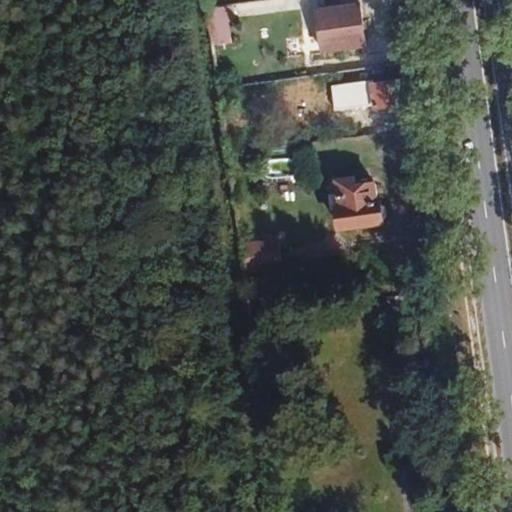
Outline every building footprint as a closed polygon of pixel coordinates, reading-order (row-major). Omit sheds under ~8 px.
[(361,3),(316,9),(322,52),(367,46),(361,3)] [(214,10),(217,45),(232,44),(229,8),(214,10)] [(402,79),(372,83),(375,109),(405,105),(402,79)] [(260,191),(307,186),(306,175),(259,180),(260,191)] [(336,179),(340,206),(337,206),(340,230),(385,224),(381,200),(379,200),(376,183),(358,186),(356,176),(336,179)] [(243,243),(247,273),(283,268),(279,238),(243,243)]
